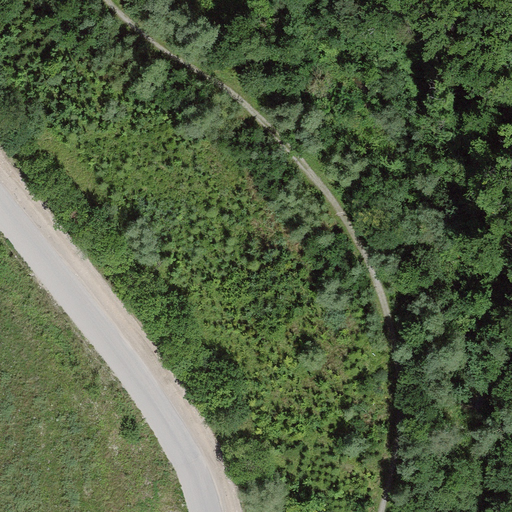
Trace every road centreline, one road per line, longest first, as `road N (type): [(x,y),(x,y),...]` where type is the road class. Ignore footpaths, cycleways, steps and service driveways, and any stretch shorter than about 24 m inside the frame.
road 1 (track): [(109,0),(288,145),(362,238),(394,317),(407,402),(389,511)]
road 2 (track): [(0,189),(139,363),(183,428),(219,511)]
